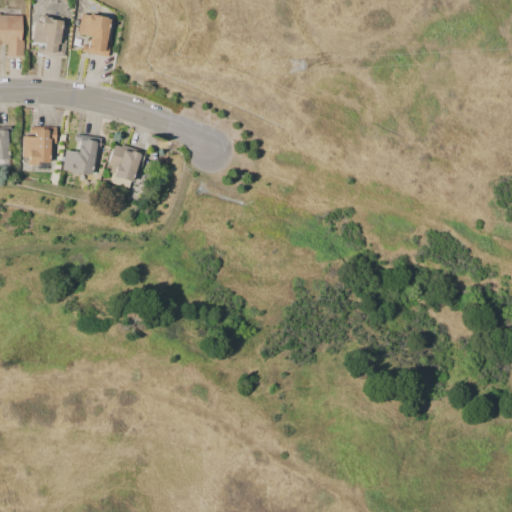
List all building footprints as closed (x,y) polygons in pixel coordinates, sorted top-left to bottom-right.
[(105,56),(108,38),(104,38),(107,17),(77,13),(74,34),(83,35),(81,53),(105,56)] [(4,56),(19,56),(20,14),(0,14),(0,44),(4,44),(4,56)] [(62,55),(63,40),(57,39),(59,18),(39,16),(38,23),(31,22),(29,42),(41,43),(40,53),(62,55)] [(53,128),(32,127),(32,136),(19,136),(19,157),(26,157),(26,163),(47,163),(47,143),(53,143),(53,128)] [(111,142),(104,165),(113,167),(110,176),(131,182),(140,151),(111,142)]
